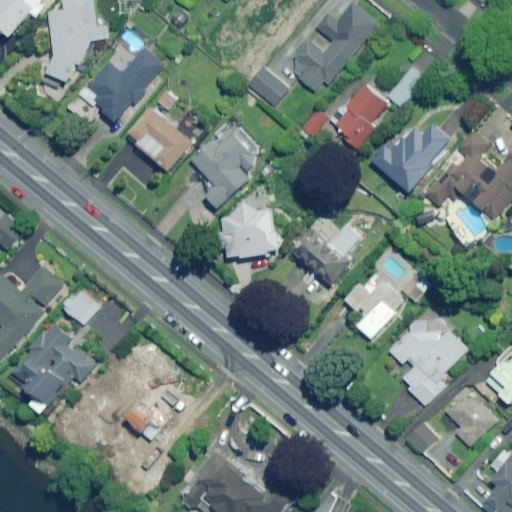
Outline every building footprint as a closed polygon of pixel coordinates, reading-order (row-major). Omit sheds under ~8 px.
[(2,0),(0,3),(0,23),(1,22),(17,35),(37,12),(42,16),(51,5),(47,1),(47,0),(2,0)] [(70,0),(71,8),(56,10),(64,52),(57,70),(78,79),(85,62),(88,63),(99,39),(113,37),(111,24),(103,25),(99,0),(70,0)] [(254,30),(269,43),(271,41),(279,47),(291,32),(282,26),(303,0),(252,0),(243,12),(258,24),(254,30)] [(379,26),(353,4),(340,20),(330,12),(316,28),(333,42),(324,54),(308,40),(295,55),(300,60),(290,72),(316,93),(325,82),(329,86),(379,26)] [(98,111),(100,108),(118,124),(148,91),(146,89),(166,66),(145,48),(124,73),(111,62),(81,96),(98,111)] [(251,56),(236,73),(275,108),(291,91),(251,56)] [(426,81),(412,69),(388,97),(402,109),(426,81)] [(350,105),(347,102),(338,113),(344,117),(336,127),(351,139),(350,142),(360,150),(377,128),(372,124),(388,105),(365,86),(350,105)] [(180,101),(170,92),(159,103),(169,112),(180,101)] [(195,144),(153,107),(128,135),(171,172),(195,144)] [(329,119),(319,111),(305,129),(315,137),(329,119)] [(245,172),(257,159),(255,157),(262,149),(229,119),(210,139),(213,142),(205,150),(207,152),(195,165),(218,187),(208,197),(222,210),(252,178),(245,172)] [(199,145),(209,134),(197,124),(188,135),(199,145)] [(453,141),(435,125),(425,137),(415,128),(398,148),(394,144),(377,163),(414,194),(437,165),(434,163),(453,141)] [(490,146),(474,132),(445,166),(447,168),(425,194),(441,208),(451,197),(455,201),(463,191),(497,220),(511,202),(511,153),(498,171),(481,156),(490,146)] [(271,210),(261,212),(245,202),(233,218),(224,220),(232,259),(241,257),(242,260),(283,251),(279,232),(276,232),(271,210)] [(0,242),(11,251),(26,232),(5,215),(0,221),(0,242)] [(345,256),(361,238),(346,224),(330,243),(315,229),(295,252),(333,286),(353,263),(345,256)] [(43,268),(22,293),(0,274),(0,273),(0,322),(5,328),(0,333),(0,367),(47,314),(43,310),(64,286),(43,268)] [(406,303),(375,276),(365,287),(361,284),(346,301),(363,316),(356,325),(374,340),(406,303)] [(102,308),(81,290),(65,308),(86,326),(102,308)] [(439,407),(452,394),(441,383),(447,377),(444,374),(469,350),(428,309),(409,328),(411,331),(390,351),(404,365),(408,361),(414,368),(410,372),(401,381),(425,406),(432,400),(439,407)] [(83,385),(98,365),(87,356),(91,351),(72,337),(80,328),(63,315),(49,333),(46,331),(15,371),(26,380),(24,384),(50,404),(72,376),(83,385)] [(496,371),(485,383),(510,405),(511,402),(511,360),(500,374),(496,371)] [(172,420),(156,407),(161,402),(149,392),(144,398),(118,377),(101,398),(139,428),(132,436),(148,450),(172,420)] [(497,421),(466,390),(444,411),(462,428),(456,434),(470,448),(497,421)] [(81,410),(64,397),(52,412),(70,425),(81,410)] [(438,440),(422,423),(406,437),(422,455),(438,440)] [(504,450),(497,458),(490,467),(497,473),(491,480),(500,488),(487,504),(497,511),(500,511),(509,502),(511,503),(511,454),(511,456),(504,450)] [(286,511),(300,497),(272,472),(257,487),(221,454),(184,493),(204,511),(286,511)] [(165,483),(144,465),(130,481),(151,499),(165,483)]
